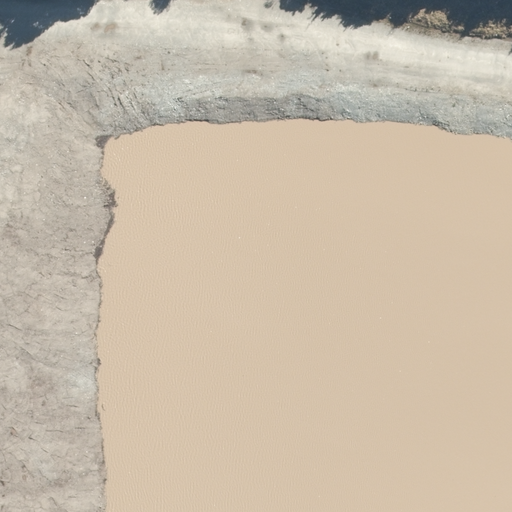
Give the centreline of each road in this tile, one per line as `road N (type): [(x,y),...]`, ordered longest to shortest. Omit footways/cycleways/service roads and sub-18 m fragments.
road 1 (track): [(254,511),(245,0)]
road 2 (unknown): [(0,28),(244,26)]
